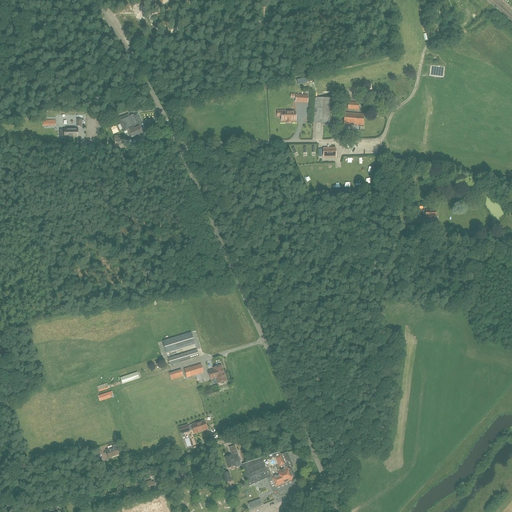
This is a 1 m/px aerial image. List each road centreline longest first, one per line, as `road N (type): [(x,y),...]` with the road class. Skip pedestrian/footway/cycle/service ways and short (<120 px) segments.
road 1 (unclassified): [(327,482),(151,90),(97,0)]
road 2 (track): [(383,139),(0,149)]
road 3 (track): [(297,417),(9,511)]
road 4 (track): [(383,139),(355,298)]
road 5 (track): [(383,139),(392,114),(416,88),(427,43),(457,29)]
road 6 (track): [(355,298),(335,401),(308,413)]
road 7 (track): [(380,155),(511,179)]
